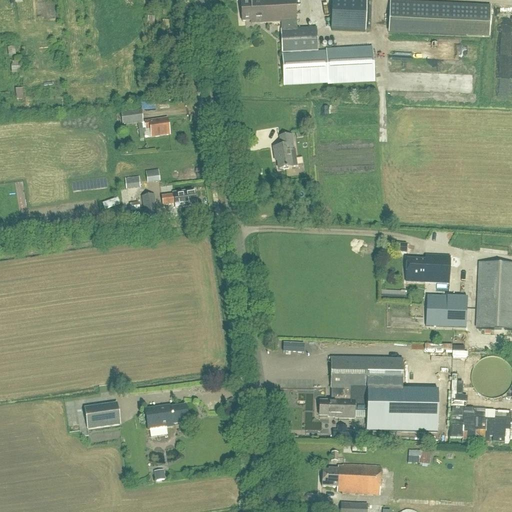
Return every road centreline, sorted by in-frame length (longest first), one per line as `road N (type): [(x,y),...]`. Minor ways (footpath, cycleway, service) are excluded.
road 1 (tertiary): [(276,511),(233,219)]
road 2 (tertiary): [(233,219),(200,0)]
road 3 (track): [(0,250),(158,227)]
